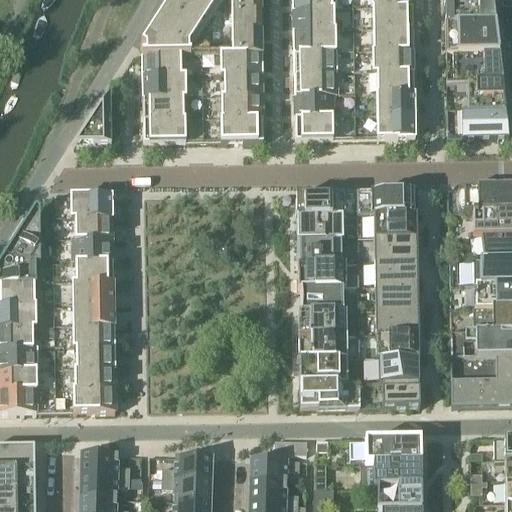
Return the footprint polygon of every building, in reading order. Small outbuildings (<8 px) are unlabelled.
[(191,42),(218,0),(227,0),(229,59),(260,58),(259,0),(172,0),(139,51),(144,54),(144,60),(177,60),(203,59),(203,42),(191,42)] [(328,15),(327,0),(291,0),(292,16),(328,15)] [(373,58),(372,36),(372,15),(371,15),(370,0),(327,0),(328,15),(330,15),(330,37),(332,37),(332,59),(335,59),(335,81),(335,102),(332,103),(332,124),(332,146),(376,146),(376,124),(375,102),(377,102),(376,82),(372,82),(372,80),(371,59),(373,58)] [(411,14),(411,0),(370,0),(371,15),(372,15),(411,14)] [(494,30),(490,0),(443,0),(444,30),(494,30)] [(412,35),(411,14),(372,15),(372,36),(412,36),(412,35)] [(330,15),(328,15),(292,16),(292,38),(330,37),(330,15)] [(497,59),(494,30),(444,30),(445,61),(452,61),(497,59)] [(412,58),(412,36),(372,36),(373,58),(412,58)] [(332,37),(330,37),(292,38),(293,60),(332,59),(332,37)] [(261,80),(261,61),(260,58),(229,59),(219,59),(219,80),(223,80),(261,80)] [(413,78),(413,69),(412,58),(373,58),(371,59),(372,80),(412,79),(412,78),(413,78)] [(223,104),(223,80),(219,80),(219,59),(203,59),(177,60),(178,81),(183,81),(183,104),(181,104),(182,125),(184,125),(184,149),(220,148),(220,124),(222,124),(222,104),(223,104)] [(335,59),(332,59),(293,60),(293,81),(335,81),(335,59)] [(501,89),(497,59),(452,61),(452,89),(453,89),(501,89)] [(178,81),(177,60),(144,60),(141,60),(141,82),(178,81)] [(413,100),(412,79),(372,80),(372,82),(376,82),(377,102),(413,101),(413,100)] [(261,103),(261,80),(223,80),(223,104),(261,103)] [(183,81),(178,81),(141,82),(141,105),(181,104),(183,104),(183,81)] [(335,102),(335,81),(293,81),(293,82),(294,103),(332,103),(335,102)] [(504,115),(501,89),(453,89),(454,99),(466,98),(466,116),(504,115)] [(110,150),(109,98),(75,150),(110,150)] [(414,123),(413,112),(413,101),(377,102),(375,102),(376,124),(414,123)] [(262,124),(261,103),(223,104),(222,104),(222,124),(262,124)] [(332,124),(332,103),(294,103),(294,125),(332,124)] [(182,125),(181,104),(141,105),(141,106),(142,106),(142,126),(182,125)] [(504,115),(466,116),(446,116),(446,144),(507,143),(504,115)] [(414,145),(414,123),(376,124),(376,146),(414,145)] [(262,124),(222,124),(220,124),(220,148),(262,147),(262,124)] [(332,146),(332,124),(294,125),(294,146),(295,147),(332,146)] [(184,125),(182,125),(142,126),(142,149),(184,149),(184,125)] [(511,195),(447,196),(447,221),(511,221),(511,195)] [(417,216),(416,196),(405,196),(405,197),(355,198),(356,222),(363,222),(415,221),(415,216),(417,216)] [(344,222),(344,200),(344,198),(295,199),(295,223),(341,222),(344,222)] [(355,198),(344,198),(344,200),(344,222),(341,222),(341,246),(339,246),(340,270),(344,270),(345,294),(339,294),(339,318),(345,318),(346,342),(346,366),(346,390),(358,390),(359,414),(381,414),(381,389),(379,389),(378,365),(366,366),(365,342),(365,318),(364,294),(364,270),(363,246),(363,222),(356,222),(355,198)] [(111,225),(111,205),(111,202),(70,203),(64,203),(64,222),(69,222),(69,226),(111,225)] [(67,312),(66,290),(66,286),(70,286),(70,268),(70,247),(69,226),(69,222),(64,222),(64,203),(51,203),(42,203),(43,220),(39,220),(39,248),(39,269),(35,269),(35,290),(34,290),(35,313),(36,313),(36,334),(33,334),(33,355),(35,355),(36,378),(36,381),(35,381),(35,397),(36,419),(54,419),(67,419),(67,396),(67,395),(69,395),(68,377),(68,375),(70,375),(70,355),(70,354),(67,355),(66,334),(66,330),(67,330),(67,312)] [(39,248),(39,220),(38,218),(38,217),(37,216),(36,215),(35,215),(34,216),(33,216),(12,248),(39,248)] [(416,245),(415,221),(363,222),(363,246),(416,245)] [(511,221),(447,221),(448,245),(511,244),(511,221)] [(341,246),(341,222),(295,223),(296,247),(339,246),(341,246)] [(112,247),(111,227),(111,225),(69,226),(70,247),(112,247)] [(511,244),(448,245),(448,269),(511,267),(511,244)] [(416,269),(416,245),(363,246),(364,270),(416,269)] [(340,270),(339,246),(296,247),(296,271),(340,270)] [(112,267),(112,249),(112,247),(70,247),(70,268),(112,267)] [(39,269),(39,248),(12,248),(0,267),(0,269),(35,269),(39,269)] [(112,289),(112,269),(112,267),(70,268),(70,286),(66,286),(66,290),(112,289)] [(511,267),(448,269),(448,279),(448,292),(511,291),(511,267)] [(35,290),(35,269),(0,269),(0,290),(34,290),(35,290)] [(417,293),(416,269),(364,270),(364,294),(417,293)] [(344,270),(340,270),(296,271),(297,295),(339,294),(345,294),(344,270)] [(113,311),(112,291),(112,289),(66,290),(67,312),(113,311)] [(0,313),(35,313),(34,290),(0,290),(0,313)] [(511,291),(448,292),(449,316),(511,315),(511,291)] [(417,317),(417,293),(364,294),(365,318),(417,317)] [(339,318),(339,294),(297,295),(297,296),(299,296),(300,307),(300,318),(297,318),(297,319),(339,318)] [(113,333),(113,313),(113,311),(67,312),(67,330),(66,330),(66,334),(113,333)] [(36,313),(35,313),(0,313),(0,334),(33,334),(36,334),(36,313)] [(511,315),(449,316),(449,339),(511,338),(511,315)] [(418,341),(417,317),(365,318),(365,342),(418,341)] [(345,318),(339,318),(297,319),(298,343),(346,342),(345,318)] [(113,354),(113,335),(113,333),(66,334),(67,355),(70,354),(70,355),(113,354)] [(0,356),(33,355),(33,334),(0,334),(0,356)] [(511,338),(449,339),(449,340),(450,365),(511,363),(511,338)] [(418,365),(418,341),(365,342),(366,366),(378,365),(418,365)] [(346,366),(346,342),(298,343),(298,346),(297,346),(297,349),(297,358),(298,358),(298,367),(346,366)] [(114,376),(113,357),(113,354),(70,355),(70,375),(68,375),(68,377),(113,376),(114,376)] [(35,355),(33,355),(0,356),(0,378),(36,378),(35,355)] [(511,363),(450,365),(449,365),(450,406),(450,413),(511,411),(511,363)] [(381,389),(418,389),(418,365),(378,365),(379,389),(381,389)] [(346,390),(346,366),(298,367),(298,391),(346,390)] [(114,395),(113,378),(113,376),(68,377),(69,395),(67,395),(67,396),(114,395)] [(0,397),(35,397),(35,381),(36,381),(36,378),(0,378),(0,397)] [(419,413),(419,394),(418,394),(418,390),(418,389),(381,389),(381,414),(390,414),(390,413),(419,413)] [(358,390),(346,390),(298,391),(299,395),(298,395),(298,413),(299,413),(299,415),(359,414),(358,390)] [(114,418),(114,397),(114,395),(67,396),(67,419),(114,418)] [(0,419),(36,419),(35,397),(0,397),(0,419)] [(511,443),(493,444),(493,466),(504,465),(511,465),(511,443)] [(420,460),(416,458),(416,445),(364,445),(364,469),(372,469),(420,469),(420,460)] [(273,460),(306,460),(306,446),(273,446),(273,460)] [(328,457),(327,446),(316,446),(315,457),(328,457)] [(0,474),(34,474),(33,451),(0,451),(0,474)] [(481,466),(481,458),(469,458),(469,466),(481,466)] [(80,481),(129,483),(129,472),(117,472),(118,466),(117,466),(117,460),(80,459),(80,481)] [(161,484),(210,486),(211,463),(174,462),(174,468),(173,468),(173,474),(161,473),(161,478),(161,484)] [(250,465),(249,486),(286,488),(287,477),(298,477),(298,466),(250,465)] [(420,484),(420,469),(372,469),(372,493),(420,493),(420,492),(417,492),(417,486),(418,486),(419,486),(420,485),(420,484)] [(314,470),(313,494),(325,494),(325,470),(314,470)] [(0,496),(34,496),(34,474),(0,474),(0,496)] [(80,481),(79,502),(115,504),(115,498),(117,498),(117,493),(128,493),(129,483),(80,481)] [(210,486),(161,484),(160,494),(172,495),(172,501),(173,501),(172,506),(209,507),(210,486)] [(511,511),(511,484),(458,485),(458,492),(470,492),(482,492),(485,492),(485,511),(511,511)] [(286,488),(249,486),(248,508),(297,510),(297,500),(286,500),(286,488)] [(420,511),(420,493),(372,493),(372,494),(376,494),(376,511),(420,511)] [(332,511),(333,494),(325,494),(313,494),(312,511),(332,511)] [(0,511),(34,511),(34,496),(0,496),(0,511)] [(79,502),(78,511),(116,511),(116,509),(115,509),(115,504),(79,502)]
